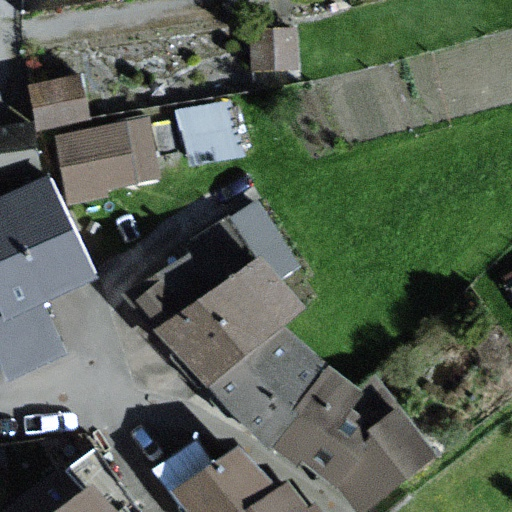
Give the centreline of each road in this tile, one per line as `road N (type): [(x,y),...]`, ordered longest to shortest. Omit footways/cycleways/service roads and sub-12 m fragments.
road 1 (residential): [(202,414),(0,401)]
road 2 (residential): [(352,511),(202,414)]
